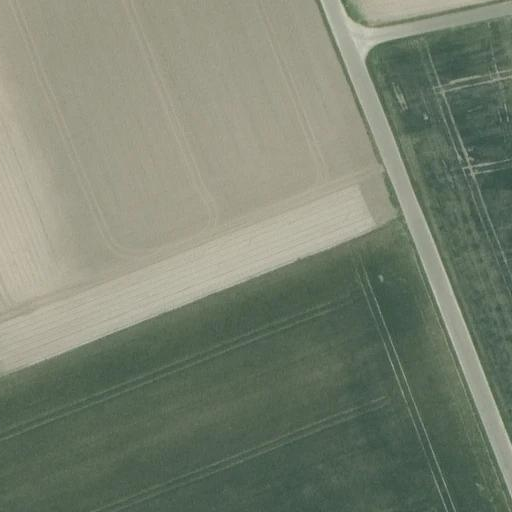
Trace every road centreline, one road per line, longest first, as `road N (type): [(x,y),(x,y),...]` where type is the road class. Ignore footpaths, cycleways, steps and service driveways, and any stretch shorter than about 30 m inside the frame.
road 1 (residential): [(511,475),(345,42)]
road 2 (residential): [(345,42),(511,8)]
